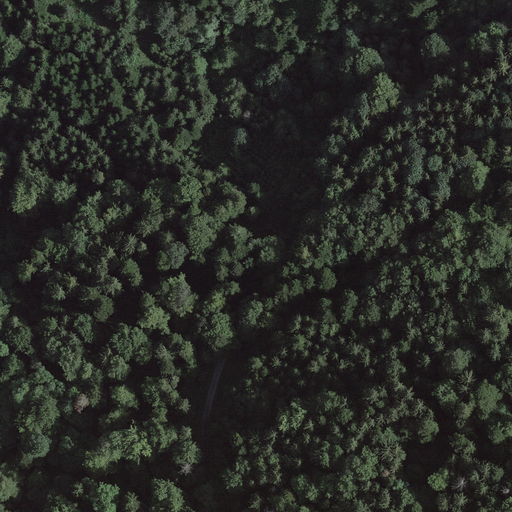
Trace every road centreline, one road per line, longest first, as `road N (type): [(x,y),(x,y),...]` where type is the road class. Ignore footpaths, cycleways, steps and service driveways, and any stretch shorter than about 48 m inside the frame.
road 1 (track): [(226,511),(203,430),(232,338),(369,155),(511,16)]
road 2 (track): [(214,380),(341,289),(511,189)]
road 3 (track): [(53,0),(67,19),(167,43),(202,34),(236,0)]
